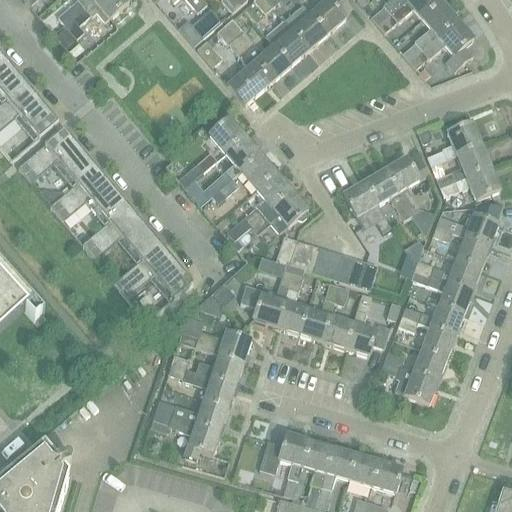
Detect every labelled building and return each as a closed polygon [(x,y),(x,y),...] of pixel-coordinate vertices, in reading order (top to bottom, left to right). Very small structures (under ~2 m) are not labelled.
[(28,0),(28,4),(32,8),(37,5),(36,0),(28,0)] [(64,29),(97,0),(77,0),(75,2),(76,4),(57,20),(64,29)] [(129,5),(124,0),(97,0),(64,29),(75,42),(83,36),(77,29),(89,19),(91,21),(96,17),(104,26),(129,5)] [(182,0),(196,16),(204,8),(197,0),(164,0),(171,7),(179,0),(182,0)] [(228,0),(224,0),(220,5),(231,18),(238,11),(228,0)] [(241,0),(228,0),(238,11),(246,5),(241,0)] [(260,0),(259,0),(253,6),(264,19),(271,12),(260,0)] [(273,0),(260,0),(271,12),(279,6),(273,0)] [(309,18),(308,19),(326,39),(344,23),(342,20),(351,12),(341,0),(326,0),(325,1),(327,3),(309,18)] [(363,0),(362,0),(356,5),(361,11),(368,5),(363,0)] [(376,30),(404,5),(410,0),(396,0),(370,23),(376,30)] [(420,23),(440,6),(435,0),(410,0),(404,5),(376,30),(383,38),(411,13),(420,23)] [(401,59),(408,66),(437,41),(456,24),(440,6),(420,23),(429,33),(412,47),(413,48),(401,59)] [(302,10),(283,26),(307,55),(326,39),(308,19),(309,18),(302,10)] [(213,33),(220,26),(209,13),(202,20),(213,33)] [(261,59),(242,37),(231,24),(224,30),(271,86),(289,71),(272,50),(261,59)] [(472,43),(456,24),(437,41),(408,66),(414,74),(426,63),(427,64),(443,50),(451,60),(444,66),(453,76),(471,60),(463,51),(472,43)] [(193,50),(202,42),(187,25),(178,33),(193,50)] [(283,26),(264,42),(272,50),(289,71),(307,55),(283,26)] [(224,30),(216,36),(246,72),(226,89),(244,110),(271,86),(254,65),(224,30)] [(64,31),(55,38),(66,50),(74,43),(64,31)] [(405,36),(392,48),(399,56),(412,45),(405,36)] [(211,72),(220,64),(205,47),(196,54),(211,72)] [(0,98),(5,104),(25,87),(0,58),(0,98)] [(38,143),(58,127),(25,87),(5,104),(0,108),(0,134),(18,119),(38,143)] [(208,140),(223,158),(243,140),(228,122),(208,140)] [(425,162),(429,171),(455,161),(480,150),(470,127),(446,138),(451,150),(441,154),(441,155),(425,162)] [(427,132),(415,136),(415,138),(421,150),(428,147),(431,141),(427,132)] [(95,172),(63,133),(17,172),(30,187),(56,165),(75,188),(95,172)] [(218,194),(231,183),(239,176),(259,158),(243,140),(223,158),(233,169),(212,188),(218,194)] [(14,150),(7,156),(14,163),(21,158),(14,150)] [(489,172),(480,150),(455,161),(461,173),(435,184),(439,193),(454,187),(465,183),(489,172)] [(202,177),(215,166),(209,158),(196,169),(202,177)] [(239,176),(254,194),(274,177),(259,158),(239,176)] [(404,163),(384,174),(398,197),(411,219),(419,215),(406,193),(427,180),(420,167),(410,173),(404,163)] [(108,226),(127,210),(95,172),(75,188),(62,199),(49,210),(62,226),(88,203),(108,226)] [(465,183),(454,187),(458,195),(468,191),(474,204),(498,194),(489,172),(465,183)] [(384,174),(363,187),(377,210),(388,203),(401,225),(411,219),(398,197),(384,174)] [(232,245),(270,213),(290,195),(274,177),(254,194),(263,204),(254,212),(255,213),(226,238),(232,245)] [(231,183),(218,194),(225,202),(237,191),(231,183)] [(376,210),(377,210),(363,187),(341,200),(360,231),(372,224),(381,238),(390,233),(376,210)] [(454,187),(439,193),(442,202),(458,195),(454,187)] [(218,194),(210,201),(217,209),(225,202),(218,194)] [(270,213),(232,245),(233,246),(236,243),(249,232),(256,239),(267,229),(275,238),(285,230),(286,232),(307,214),(290,195),(270,213)] [(41,196),(40,200),(49,210),(62,199),(62,197),(41,196)] [(159,248),(127,210),(108,226),(81,248),(94,264),(120,242),(140,265),(159,248)] [(419,215),(411,219),(425,242),(429,230),(434,219),(419,215)] [(454,228),(450,238),(463,243),(487,252),(496,229),(471,219),(471,220),(468,219),(464,232),(454,228)] [(438,222),(434,232),(450,238),(454,228),(438,222)] [(434,232),(430,242),(446,248),(450,238),(434,232)] [(275,267),(288,271),(296,246),(283,242),(275,267)] [(233,246),(230,248),(236,255),(242,250),(236,243),(233,246)] [(463,243),(454,265),(479,274),(487,252),(463,243)] [(418,245),(403,254),(414,272),(417,264),(421,252),(422,250),(418,245)] [(288,271),(299,274),(307,249),(296,246),(288,271)] [(173,304),(192,288),(159,248),(140,265),(113,287),(126,302),(153,280),(173,304)] [(299,274),(311,278),(318,253),(307,249),(299,274)] [(311,278),(322,281),(329,256),(318,253),(311,278)] [(322,281),(333,285),(341,260),(329,256),(322,281)] [(333,285),(345,289),(352,264),(341,260),(333,285)] [(345,289),(356,292),(365,268),(352,264),(345,289)] [(449,277),(433,271),(417,264),(414,272),(413,274),(470,296),(479,274),(454,265),(449,277)] [(376,271),(365,268),(356,292),(362,294),(368,296),(376,271)] [(0,333),(22,313),(33,325),(41,318),(42,319),(43,318),(0,270),(0,333)] [(462,319),(470,296),(413,274),(409,284),(425,291),(442,297),(437,309),(462,319)] [(283,307),(287,294),(292,277),(283,275),(274,305),(261,300),(262,297),(245,291),(239,309),(255,314),(252,326),(274,333),(283,307)] [(298,340),(306,315),(293,310),(302,281),(292,277),(287,294),(283,307),(274,333),(298,340)] [(328,322),(332,308),(337,292),(328,289),(319,319),(306,315),(298,340),(320,347),(328,322)] [(225,290),(214,300),(225,312),(236,302),(225,290)] [(337,292),(332,308),(342,311),(347,295),(337,292)] [(375,337),(362,332),(372,297),(368,296),(362,294),(352,329),(344,355),(367,362),(371,350),(383,354),(389,333),(377,330),(375,337)] [(389,308),(385,324),(393,326),(396,319),(399,310),(389,308)] [(454,341),(462,319),(437,309),(433,322),(420,317),(404,311),(400,321),(416,327),(429,332),(454,341)] [(400,321),(396,331),(412,337),(416,327),(400,321)] [(320,347),(344,355),(352,329),(328,322),(320,347)] [(182,327),(179,338),(180,338),(197,343),(199,336),(201,328),(186,324),(183,323),(182,327)] [(429,332),(420,354),(445,364),(454,341),(429,332)] [(194,353),(217,361),(242,369),(250,346),(225,337),(223,343),(199,336),(197,343),(194,353)] [(194,353),(197,343),(180,338),(177,348),(194,353)] [(420,354),(412,377),(436,386),(445,364),(420,354)] [(387,356),(383,366),(399,372),(403,362),(387,356)] [(173,361),(170,370),(187,375),(189,366),(173,361)] [(198,367),(194,377),(210,382),(235,390),(242,369),(217,361),(213,372),(198,367)] [(383,366),(380,374),(396,381),(399,372),(383,366)] [(227,414),(235,390),(210,382),(187,375),(170,370),(167,380),(183,385),(206,393),(202,405),(227,414)] [(398,385),(394,396),(428,409),(436,386),(412,377),(399,372),(396,381),(395,384),(398,385)] [(202,405),(195,428),(220,436),(227,414),(202,405)] [(158,406),(155,415),(171,420),(174,412),(158,406)] [(241,427),(257,429),(259,412),(243,410),(241,427)] [(220,436),(195,428),(171,420),(155,415),(152,425),(168,431),(191,438),(183,462),(195,466),(198,455),(212,460),(220,436)] [(152,425),(150,432),(166,438),(168,431),(152,425)] [(282,499),(292,502),(300,471),(308,445),(285,439),(281,450),(267,446),(259,475),(273,479),(277,464),(290,468),(286,482),(287,483),(282,499)] [(306,511),(313,511),(331,452),(308,445),(300,471),(314,475),(304,511),(306,511)] [(58,511),(68,479),(63,474),(69,468),(62,459),(56,464),(43,449),(0,484),(0,511),(58,511)] [(346,484),(354,458),(331,452),(313,511),(324,511),(329,495),(333,481),(346,484)] [(148,467),(149,461),(132,458),(129,475),(139,477),(142,466),(148,467)] [(346,484),(370,491),(377,465),(354,458),(346,484)] [(227,472),(243,475),(245,462),(229,460),(227,472)] [(401,472),(377,465),(370,491),(393,498),(401,472)] [(511,511),(511,497),(500,494),(495,511),(511,511)] [(356,503),(353,511),(363,511),(365,506),(356,503)]
